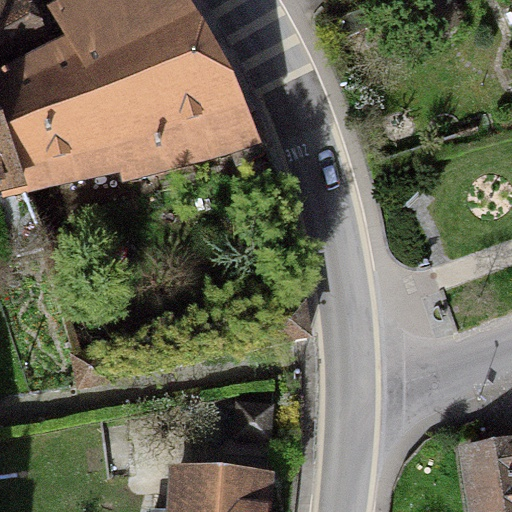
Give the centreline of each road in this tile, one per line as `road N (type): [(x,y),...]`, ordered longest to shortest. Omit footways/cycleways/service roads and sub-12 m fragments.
road 1 (secondary): [(240,0),(286,84),(324,183),(347,301),(351,399)]
road 2 (residential): [(351,399),(511,343)]
